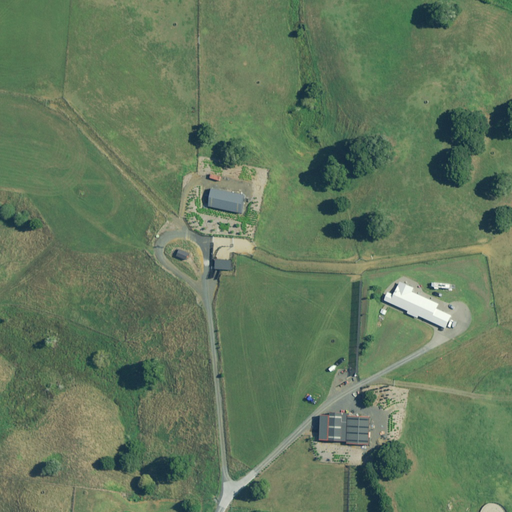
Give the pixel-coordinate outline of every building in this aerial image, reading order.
[(246,195),(213,188),(209,206),(242,213),(246,195)] [(235,261),(217,260),(217,269),(234,270),(235,261)] [(415,288),(402,282),(395,295),(389,292),(386,300),(409,311),(408,313),(418,318),(419,315),(447,328),(453,315),(438,309),(440,304),(413,292),(415,288)] [(349,417),(350,413),(331,413),(331,416),(322,416),(321,440),(348,441),(349,417)] [(348,441),(348,444),(370,445),(371,418),(349,417),(348,441)]
